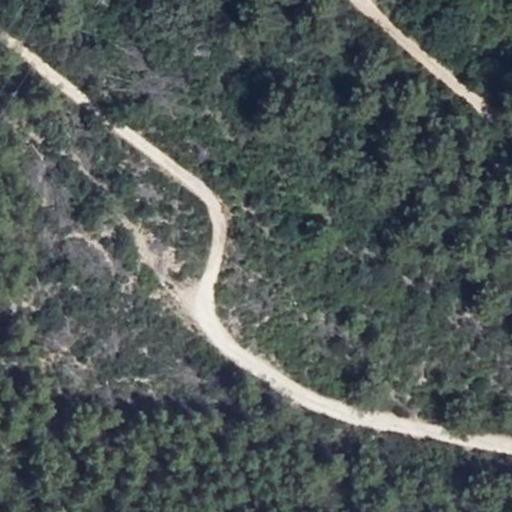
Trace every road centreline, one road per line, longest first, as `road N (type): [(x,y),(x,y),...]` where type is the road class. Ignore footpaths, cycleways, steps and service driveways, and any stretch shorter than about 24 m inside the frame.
road 1 (track): [(0,42),(38,59),(208,187),(223,231),(198,310),(231,358),(342,418),(511,453)]
road 2 (track): [(511,119),(366,0)]
